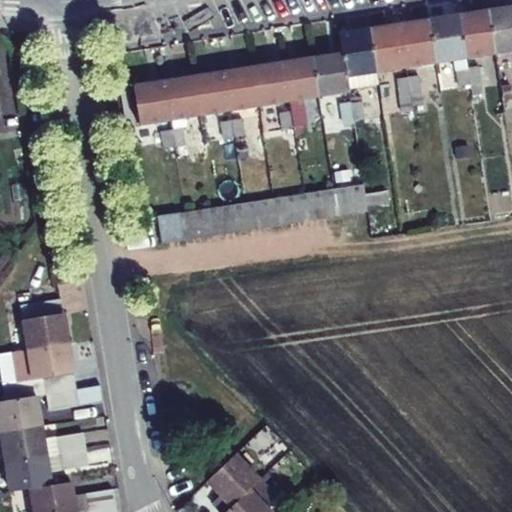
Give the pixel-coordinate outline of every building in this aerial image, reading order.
[(511,47),(511,10),(510,0),(509,0),(482,5),(490,51),(511,47)] [(459,56),(490,51),(482,5),(452,10),(459,56)] [(459,56),(452,10),(422,15),(430,61),(459,56)] [(372,71),(430,61),(422,15),(365,25),(372,71)] [(335,30),(339,50),(344,86),(374,81),(372,71),(365,25),(335,30)] [(339,50),(307,55),(314,94),(345,89),(344,86),(339,50)] [(314,94),(307,55),(133,84),(139,123),(314,94)] [(470,63),(461,65),(464,82),(473,80),(470,63)] [(452,84),(464,82),(461,65),(449,66),(452,84)] [(416,72),(394,76),(396,94),(419,90),(416,72)] [(356,99),(347,101),(349,117),(359,116),(356,99)] [(349,117),(347,101),(334,103),(336,120),(349,117)] [(297,109),(278,112),(281,129),(300,126),(297,109)] [(238,118),(216,122),(219,140),(240,136),(238,118)] [(178,127),(158,130),(161,148),(181,144),(178,127)] [(178,214),(182,241),(365,212),(361,185),(178,214)] [(182,241),(178,214),(155,217),(159,245),(182,241)] [(29,362),(71,354),(63,310),(32,315),(34,332),(24,334),(29,362)] [(48,405),(79,399),(71,354),(29,362),(12,365),(20,410),(36,407),(48,405)] [(101,396),(79,399),(48,405),(51,419),(104,409),(101,396)] [(0,443),(42,437),(36,407),(20,410),(0,413),(0,443)] [(0,443),(0,444),(5,472),(47,465),(42,437),(0,443)] [(58,463),(87,457),(85,442),(55,447),(58,463)] [(55,447),(44,449),(47,465),(58,463),(55,447)] [(87,457),(58,463),(60,477),(90,472),(87,457)] [(58,463),(47,465),(49,479),(60,477),(58,463)] [(47,465),(5,472),(11,503),(29,500),(53,496),(49,479),(47,465)] [(259,492),(233,465),(208,490),(222,504),(213,511),(238,511),(251,500),(259,492)] [(31,511),(75,511),(74,506),(72,492),(53,496),(29,500),(31,511)] [(288,511),(289,511),(278,500),(272,506),(259,492),(251,500),(238,511),(288,511)] [(84,511),(114,511),(113,499),(83,505),(84,511)]
